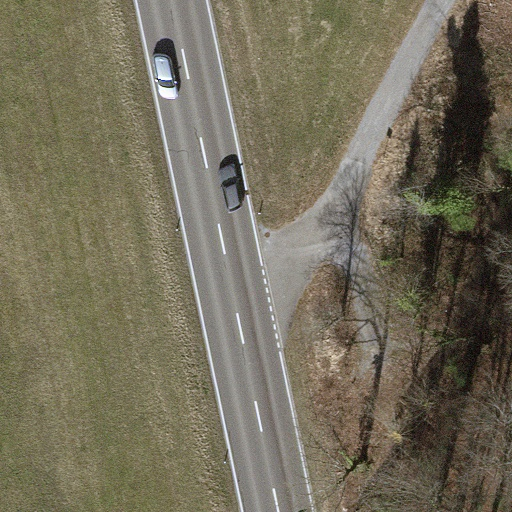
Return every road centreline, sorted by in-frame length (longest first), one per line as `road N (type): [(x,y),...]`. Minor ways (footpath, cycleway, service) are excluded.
road 1 (secondary): [(283,511),(175,0)]
road 2 (track): [(461,0),(339,208),(238,299)]
